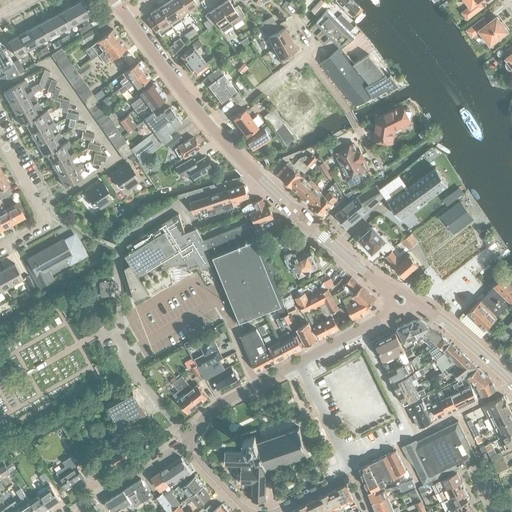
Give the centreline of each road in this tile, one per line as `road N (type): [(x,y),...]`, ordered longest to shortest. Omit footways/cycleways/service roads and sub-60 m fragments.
road 1 (residential): [(188,439),(146,385),(119,324),(197,281),(209,284),(232,328)]
road 2 (tertiary): [(391,293),(210,127)]
road 3 (residential): [(431,135),(379,168),(306,53)]
road 4 (tertiary): [(210,127),(124,15)]
road 5 (residential): [(78,511),(188,439)]
road 6 (residential): [(210,127),(306,53)]
